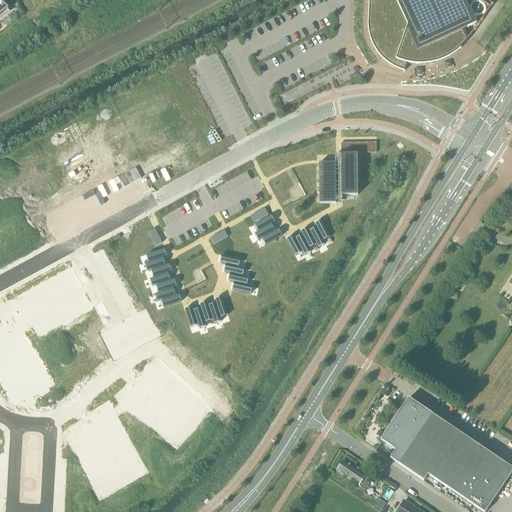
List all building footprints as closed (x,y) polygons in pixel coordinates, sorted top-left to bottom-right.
[(475,25),(463,0),(369,0),(369,6),(369,17),(370,24),(370,29),(371,36),(373,41),(375,45),(378,49),(380,52),(383,55),(388,59),(392,62),(396,64),(404,68),(405,64),(412,64),(418,64),(423,63),(428,62),(432,61),(437,59),(440,58),(445,56),(448,55),(450,53),(455,51),(457,49),(459,47),(462,45),(464,43),(465,41),(467,40),(463,30),(475,25)] [(0,16),(8,10),(0,1),(0,16)] [(376,143),(341,143),(341,154),(376,153),(376,143)] [(341,163),(319,164),(319,204),(335,203),(335,195),(341,195),(357,195),(357,155),(341,155),(341,163)] [(264,209),(258,212),(261,217),(267,214),(264,209)] [(258,212),(252,216),(255,221),(261,217),(258,212)] [(270,216),(254,225),(256,230),(273,221),(270,216)] [(320,221),(315,224),(324,241),(329,238),(320,221)] [(271,225),(254,234),(257,239),(273,230),(271,225)] [(315,228),(310,231),(319,248),(324,245),(315,228)] [(306,229),(301,232),(310,248),(315,245),(306,229)] [(154,230),(149,233),(152,239),(158,236),(154,230)] [(278,230),(261,239),(264,244),(281,235),(278,230)] [(223,232),(216,235),(219,240),(225,237),(223,232)] [(216,235),(210,238),(213,244),(219,240),(216,235)] [(158,236),(152,239),(156,245),(161,242),(158,236)] [(292,236),(287,239),(296,256),(301,253),(292,236)] [(301,236),(296,239),(305,256),(310,253),(301,236)] [(164,250),(146,256),(148,262),(166,256),(164,250)] [(221,257),(220,262),(238,267),(239,261),(221,257)] [(163,259),(145,265),(146,271),(165,265),(163,259)] [(169,266),(151,272),(153,277),(171,271),(169,266)] [(225,266),(224,272),(242,276),(244,270),(225,266)] [(68,271),(11,302),(19,317),(25,328),(33,324),(39,335),(62,322),(63,324),(89,310),(68,271)] [(168,275),(150,280),(151,286),(170,280),(168,275)] [(229,275),(228,281),(246,285),(248,279),(229,275)] [(174,281),(156,287),(158,292),(176,287),(174,281)] [(233,284),(232,290),(250,294),(252,288),(233,284)] [(173,290),(155,296),(156,301),(174,295),(173,290)] [(179,296),(161,302),(163,308),(181,302),(179,296)] [(221,298),(215,300),(221,318),(227,316),(221,298)] [(206,303),(200,305),(206,323),(211,321),(206,303)] [(214,304),(209,306),(215,324),(220,322),(214,304)] [(190,308),(185,310),(191,328),(196,326),(190,308)] [(199,309),(193,311),(199,329),(205,327),(199,309)] [(139,319),(112,334),(120,349),(147,334),(148,337),(155,333),(144,313),(137,317),(139,319)] [(0,380),(14,405),(24,400),(38,392),(51,385),(33,354),(32,355),(19,331),(17,328),(0,337),(0,380)] [(127,386),(117,397),(129,407),(130,405),(159,431),(158,433),(175,447),(184,436),(183,434),(197,418),(199,419),(209,408),(154,361),(150,366),(149,367),(148,367),(144,372),(149,377),(135,393),(127,386)] [(482,511),(485,511),(511,472),(511,469),(408,399),(380,440),(395,450),(390,459),(423,481),(428,475),(482,511)] [(72,429),(64,433),(99,497),(112,490),(110,488),(130,477),(131,479),(144,472),(133,453),(131,453),(113,420),(115,419),(107,405),(95,412),(97,416),(78,426),(77,426),(75,428),(72,429)] [(342,462),(337,471),(353,482),(356,477),(359,479),(363,473),(349,464),(348,465),(342,462)] [(421,511),(405,501),(397,511),(421,511)]
